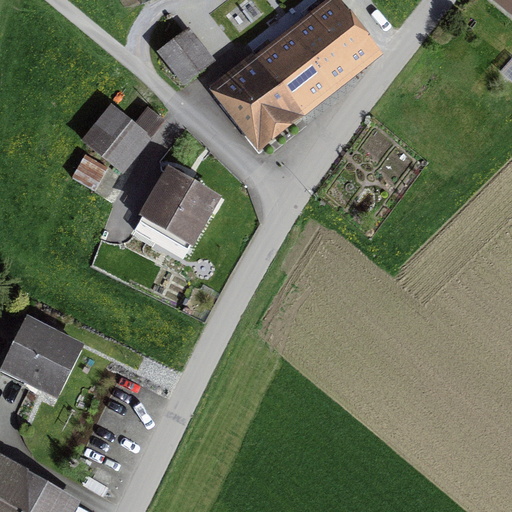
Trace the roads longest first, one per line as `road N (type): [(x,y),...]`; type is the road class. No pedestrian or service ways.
road 1 (tertiary): [(130,511),(305,176),(448,0)]
road 2 (track): [(56,0),(290,202)]
